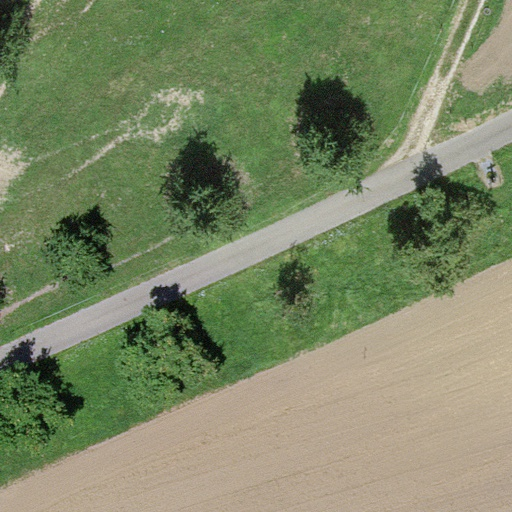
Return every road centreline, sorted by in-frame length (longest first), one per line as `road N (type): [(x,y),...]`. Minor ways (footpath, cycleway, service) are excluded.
road 1 (unclassified): [(0,364),(511,123)]
road 2 (track): [(424,168),(416,137),(473,0)]
